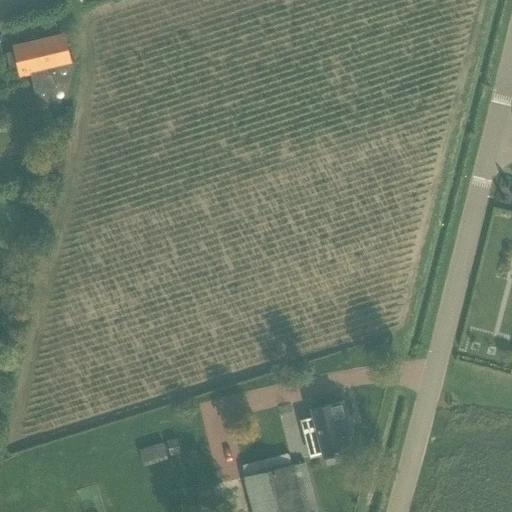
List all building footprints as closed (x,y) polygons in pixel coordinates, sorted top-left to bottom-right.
[(70,64),(63,35),(15,46),(21,75),(30,73),(39,116),(68,110),(75,63),(70,64)] [(313,421),(303,424),(311,455),(321,453),(323,458),(339,454),(338,452),(354,448),(348,426),(347,427),(344,418),(346,418),(342,401),(310,409),(313,421)] [(180,454),(177,438),(167,441),(170,456),(180,454)] [(168,459),(163,442),(139,450),(144,466),(168,459)] [(316,511),(304,462),(291,466),(272,471),(245,477),(244,478),(252,511),(316,511)]
